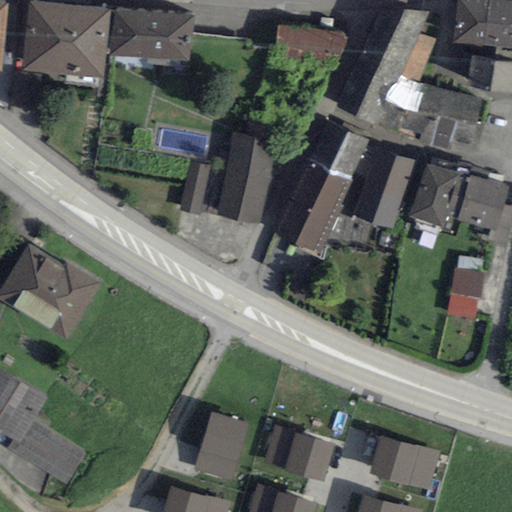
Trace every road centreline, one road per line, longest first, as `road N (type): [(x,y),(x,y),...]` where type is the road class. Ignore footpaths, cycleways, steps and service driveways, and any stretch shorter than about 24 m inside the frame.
road 1 (residential): [(225,298),(356,39),(358,0)]
road 2 (primary): [(225,298),(107,231),(0,145)]
road 3 (primary): [(473,409),(322,351),(239,305)]
road 4 (unclassified): [(239,305),(131,499),(111,511)]
road 5 (residential): [(511,246),(473,409)]
